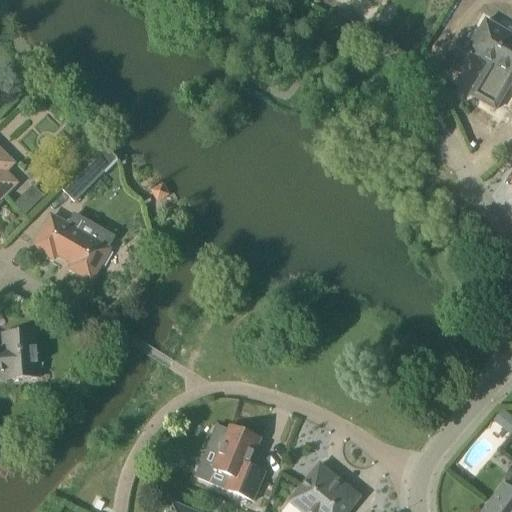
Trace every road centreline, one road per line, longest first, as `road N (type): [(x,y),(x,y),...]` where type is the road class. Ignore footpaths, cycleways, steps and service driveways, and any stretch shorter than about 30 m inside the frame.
road 1 (residential): [(511,363),(431,456),(418,485),(418,511)]
road 2 (residential): [(119,511),(141,443),(199,392)]
road 3 (residential): [(119,339),(0,274)]
road 4 (residential): [(511,234),(463,180),(443,128)]
